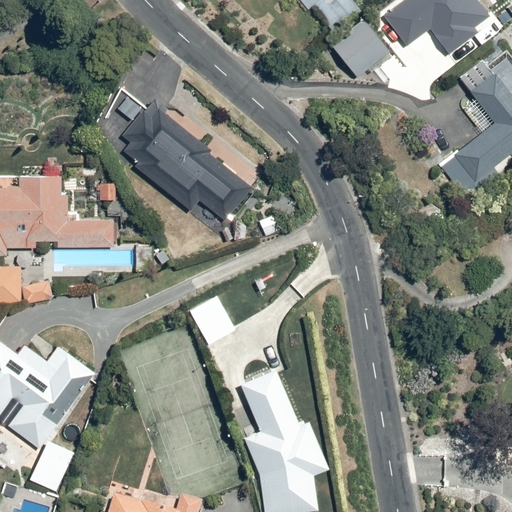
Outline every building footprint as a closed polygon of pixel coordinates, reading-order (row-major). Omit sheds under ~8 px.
[(303,0),(311,9),(315,6),(338,32),(367,7),(361,0),(303,0)] [(367,19),(335,43),(365,82),(396,58),(367,19)] [(462,77),(477,97),(464,107),(483,132),(460,149),(459,148),(440,162),(468,199),(511,165),(511,157),(511,155),(511,153),(511,52),(493,68),(486,59),(462,77)] [(150,106),(126,135),(133,141),(125,150),(138,161),(135,165),(193,212),(202,201),(228,223),(258,186),(164,109),(159,114),(150,106)] [(49,174),(0,173),(0,255),(13,255),(13,231),(21,231),(21,242),(60,242),(60,246),(117,246),(117,218),(70,218),(70,175),(59,175),(60,157),(49,157),(49,174)] [(117,199),(117,179),(99,178),(99,198),(117,199)] [(159,242),(136,242),(136,272),(158,273),(159,242)] [(23,267),(0,266),(0,302),(23,302),(23,267)] [(51,280),(27,286),(30,303),(55,297),(51,280)] [(237,326),(218,292),(191,307),(209,341),(237,326)] [(0,420),(2,422),(17,402),(23,406),(9,427),(44,452),(31,480),(50,489),(48,493),(57,497),(78,450),(52,438),(100,370),(60,342),(58,345),(38,330),(22,353),(0,338),(0,420)] [(294,400),(256,413),(263,432),(246,438),(254,460),(258,459),(267,484),(269,511),(309,511),(321,511),(317,475),(330,470),(312,423),(304,427),(294,400)] [(110,511),(203,511),(207,502),(182,494),(178,506),(146,496),(144,503),(116,495),(110,511)]
